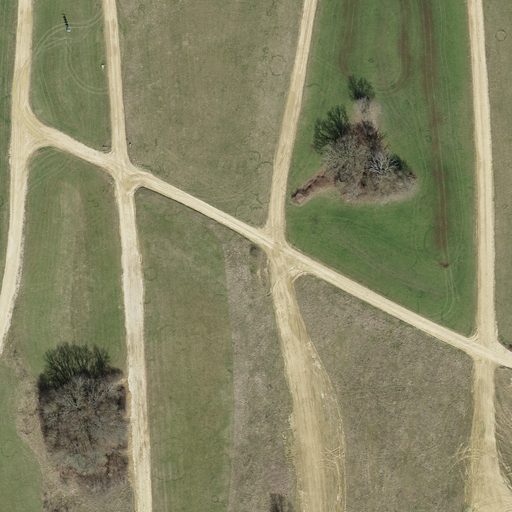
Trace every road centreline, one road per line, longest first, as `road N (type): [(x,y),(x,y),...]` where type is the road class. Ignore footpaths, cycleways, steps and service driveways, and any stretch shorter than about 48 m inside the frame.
road 1 (track): [(19,122),(251,231),(446,336),(511,360)]
road 2 (track): [(143,511),(109,0)]
road 3 (track): [(477,511),(487,319),(473,0)]
road 4 (track): [(23,0),(15,245),(0,328)]
road 5 (track): [(279,246),(302,391),(310,511)]
road 6 (track): [(279,246),(280,166),(310,0)]
